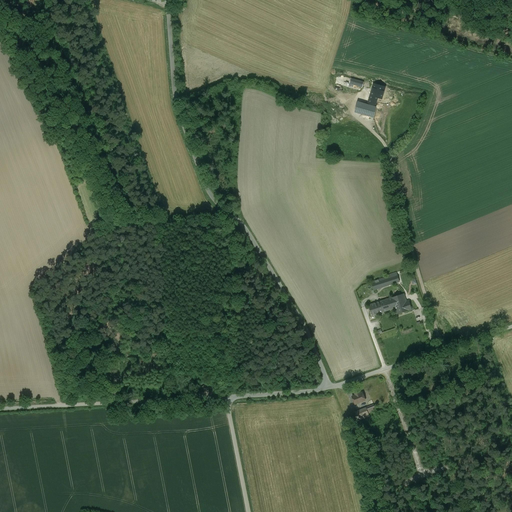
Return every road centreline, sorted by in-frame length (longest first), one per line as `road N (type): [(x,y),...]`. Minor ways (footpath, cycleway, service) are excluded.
road 1 (unclassified): [(167,0),(175,96),(209,191),(262,255),(305,327),(328,387)]
road 2 (unclassified): [(443,348),(405,235),(389,154),(367,125)]
road 3 (unclassified): [(225,396),(0,409)]
road 4 (unclassified): [(443,348),(328,387)]
